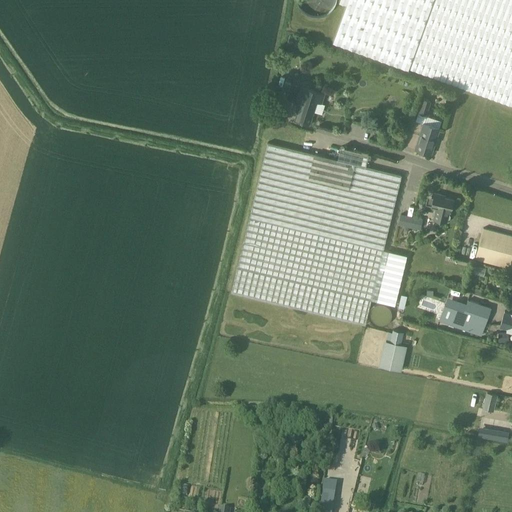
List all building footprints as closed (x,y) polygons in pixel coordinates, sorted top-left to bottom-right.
[(295,0),(295,1),(297,4),(299,7),(302,9),(305,11),(308,12),(312,12),(314,12),(318,11),(322,9),(325,7),(327,4),(329,1),(328,0),(295,0)] [(409,66),(506,102),(511,104),(511,0),(339,0),(346,2),(332,40),(408,68),(409,66)] [(286,44),(297,47),(300,37),(289,34),(286,44)] [(287,97),(296,100),(301,85),(292,82),(287,97)] [(322,104),(325,93),(305,86),(295,119),(310,123),(314,112),(321,114),(324,104),(322,104)] [(423,98),(418,112),(427,115),(431,100),(423,98)] [(415,148),(416,148),(431,154),(440,127),(424,122),(415,148)] [(268,142),(248,223),(232,291),(365,324),(371,300),(395,305),(407,255),(384,249),(402,175),(366,166),(369,153),(341,146),(338,158),(314,153),(268,142)] [(434,218),(447,221),(447,218),(449,218),(451,217),(451,214),(450,212),(449,212),(449,211),(451,212),(454,199),(442,196),(442,194),(435,192),(434,196),(429,195),(425,208),(434,210),(434,208),(436,208),(434,218)] [(421,230),(423,219),(401,214),(398,225),(421,230)] [(511,268),(511,234),(483,227),(475,259),(511,268)] [(484,275),(485,266),(474,264),(473,273),(484,275)] [(481,335),(491,307),(468,299),(464,310),(445,304),(439,320),(481,335)] [(394,317),(394,316),(394,314),(393,312),(391,309),(388,307),(386,306),(384,306),(381,306),(379,306),(375,309),(374,311),(373,312),(372,316),(373,320),(374,322),(375,324),(378,326),(382,327),(384,327),(386,327),(388,326),(390,325),(392,323),(393,321),(393,320),(394,317)] [(501,324),(508,326),(511,327),(511,312),(511,313),(505,311),(501,324)] [(385,340),(379,366),(402,371),(402,369),(408,345),(401,344),(404,331),(399,330),(393,329),(393,332),(389,331),(386,340),(385,340)] [(494,409),(496,393),(484,392),(483,408),(494,409)] [(479,425),(477,435),(506,442),(509,432),(479,425)]
